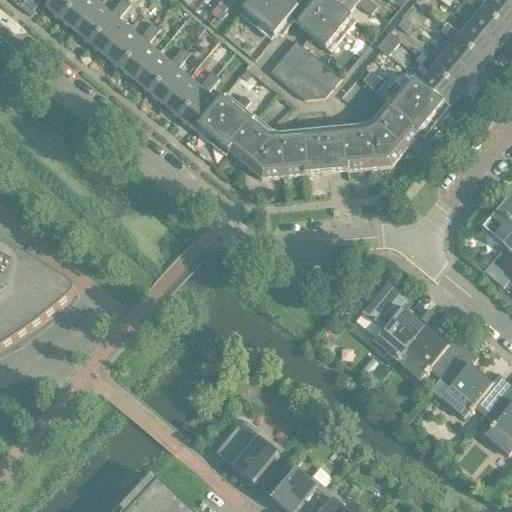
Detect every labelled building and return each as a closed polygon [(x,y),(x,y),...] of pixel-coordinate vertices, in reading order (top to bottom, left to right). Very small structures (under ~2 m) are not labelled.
[(61,23),(80,0),(54,0),(46,11),(61,23)] [(76,36),(100,7),(92,0),(80,0),(61,23),(76,36)] [(238,0),(225,0),(218,9),(225,15),(236,1),(237,2),(238,0)] [(238,0),(237,2),(247,10),(244,14),(247,17),(261,0),(238,0)] [(261,0),(247,17),(261,28),(284,0),(261,0)] [(285,0),(284,0),(261,28),(275,40),(299,11),(285,0)] [(321,0),(320,1),(350,26),(353,22),(349,18),(356,9),(345,0),(321,0)] [(345,0),(356,9),(357,7),(371,19),(378,11),(364,0),(345,0)] [(499,51),(511,35),(511,11),(498,0),(492,0),(486,8),(475,0),(468,0),(465,4),(479,16),(470,27),(499,51)] [(511,0),(498,0),(511,11),(511,0)] [(339,39),(350,26),(320,1),(309,15),(339,39)] [(100,7),(76,36),(91,48),(127,5),(123,2),(112,16),(100,7)] [(127,5),(91,48),(106,61),(130,31),(119,22),(131,8),(127,5)] [(339,39),(309,15),(297,29),(327,53),(339,39)] [(130,31),(106,61),(121,73),(157,30),(153,27),(141,41),(130,31)] [(474,81),(499,51),(470,27),(461,38),(446,27),(440,34),(454,46),(445,57),(474,81)] [(157,30),(121,73),(136,86),(160,57),(149,47),(161,33),(157,30)] [(405,47),(395,39),(382,54),(393,63),(405,47)] [(341,82),(318,63),(296,45),(271,76),(304,104),(325,102),(341,82)] [(160,57),(136,86),(151,98),(186,55),(183,52),(171,66),(160,57)] [(186,55),(151,98),(166,110),(190,81),(179,72),(190,58),(186,55)] [(421,87),(445,108),(449,112),(474,81),(445,57),(436,69),(421,57),(416,63),(430,76),(421,87)] [(364,85),(375,95),(383,85),(372,75),(364,85)] [(190,81),(166,110),(181,122),(216,80),(212,76),(201,90),(190,81)] [(216,80),(181,122),(196,135),(199,131),(219,105),(208,97),(220,83),(216,80)] [(328,176),(347,175),(392,171),(445,108),(421,87),(417,84),(407,96),(395,86),(389,93),(401,103),(378,130),(367,135),(344,137),(281,144),(269,140),(242,117),(251,106),(243,99),(234,111),(222,101),(219,105),(199,131),(262,182),(328,176)] [(505,251),(511,242),(511,208),(508,205),(484,233),(505,251)] [(38,267),(31,263),(25,260),(13,253),(1,247),(0,246),(0,333),(21,320),(24,320),(29,319),(34,318),(39,317),(44,315),(49,313),(54,310),(58,307),(62,304),(66,300),(67,299),(67,297),(67,295),(67,293),(66,291),(64,289),(58,283),(52,277),(45,272),(38,267)] [(477,261),(477,263),(478,266),(478,267),(479,268),(481,270),(483,270),(487,269),(488,268),(490,267),(490,265),(490,262),(490,260),(488,258),(487,256),(486,256),(482,256),(480,257),(479,258),(477,261)] [(397,366),(424,333),(402,315),(410,306),(387,286),(361,317),(383,336),(374,347),(397,366)] [(424,333),(397,366),(419,385),(429,374),(440,383),(466,352),(454,343),(446,352),(424,333)] [(484,420),(510,390),(499,380),(491,390),(469,371),(477,362),(466,352),(440,383),(450,392),(440,403),(464,423),(473,411),(484,420)] [(511,391),(510,390),(484,420),(495,429),(485,441),(508,460),(511,454),(511,391)] [(254,488),(280,457),(258,439),(260,436),(247,425),(244,428),(242,425),(216,456),(254,488)] [(282,511),(313,511),(329,493),(313,480),(310,483),(298,473),(273,503),(282,511)] [(153,479),(122,511),(188,511),(160,485),(159,486),(153,480),(153,479)] [(329,493),(313,511),(345,511),(343,510),(346,507),(329,493)]
